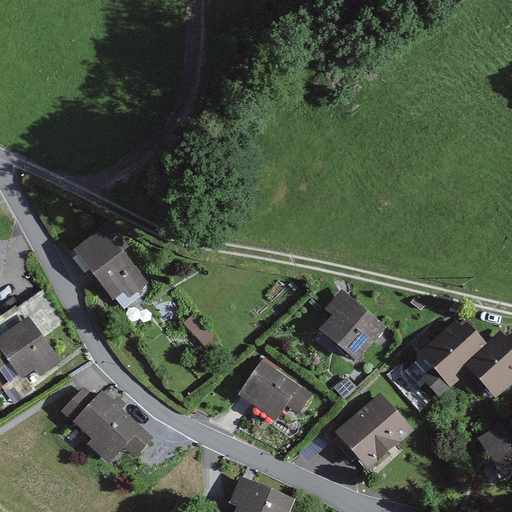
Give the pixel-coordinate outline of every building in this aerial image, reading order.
[(109,223),(74,251),(122,310),(149,288),(127,261),(134,255),(109,223)] [(335,317),(321,334),(357,364),(386,330),(342,293),(327,310),(335,317)] [(455,316),(412,360),(448,396),(468,376),(494,402),(511,383),(511,341),(501,331),(485,346),(455,316)] [(27,322),(0,342),(0,376),(8,371),(22,389),(57,362),(27,322)] [(315,397),(260,366),(241,401),(281,423),(287,413),(301,421),(315,397)] [(80,394),(58,419),(113,467),(122,455),(140,471),(164,444),(106,394),(95,407),(80,394)] [(381,395),(332,440),(366,477),(415,432),(381,395)] [(511,422),(477,443),(501,483),(511,476),(511,422)] [(287,511),(290,505),(238,485),(227,511),(287,511)]
